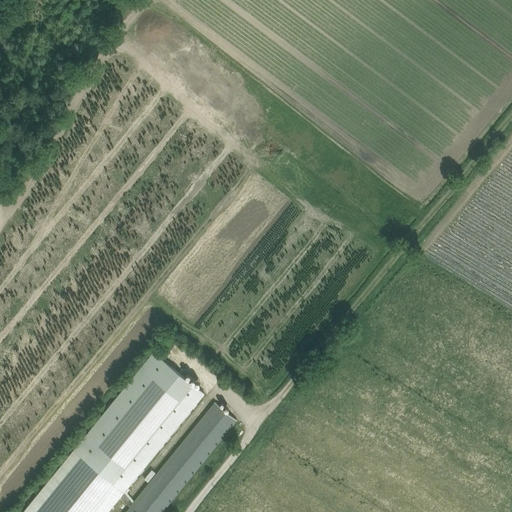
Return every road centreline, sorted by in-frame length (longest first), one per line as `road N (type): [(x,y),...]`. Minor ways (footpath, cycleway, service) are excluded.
road 1 (track): [(511,120),(190,511)]
road 2 (track): [(8,211),(141,0)]
